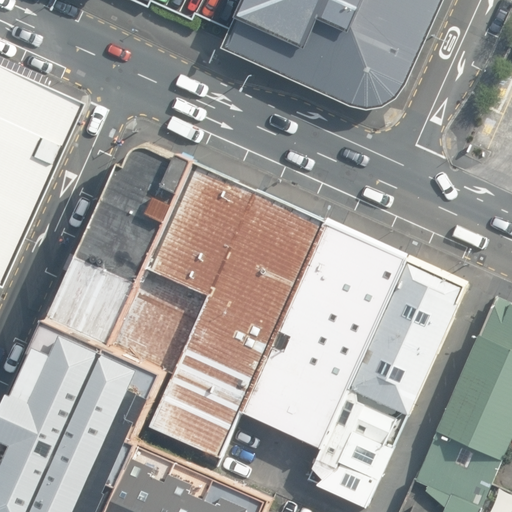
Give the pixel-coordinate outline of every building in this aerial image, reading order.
[(244,0),(223,49),(359,107),(379,109),(394,104),(403,92),(416,69),(446,0),(244,0)] [(0,277),(78,101),(0,68),(0,277)] [(153,267),(203,160),(166,146),(145,146),(132,153),(56,319),(181,373),(214,296),(153,267)] [(335,221),(203,160),(153,267),(214,296),(181,373),(157,426),(228,451),(248,408),(335,221)] [(409,254),(335,221),(248,408),(327,443),(409,254)] [(472,281),(409,254),(327,443),(311,481),(373,508),(472,281)] [(476,511),(511,436),(511,302),(495,295),(416,479),(449,506),(446,511),(476,511)] [(181,373),(56,319),(0,442),(0,511),(118,511),(151,441),(157,426),(181,373)] [(268,511),(276,492),(151,441),(118,511),(268,511)]
